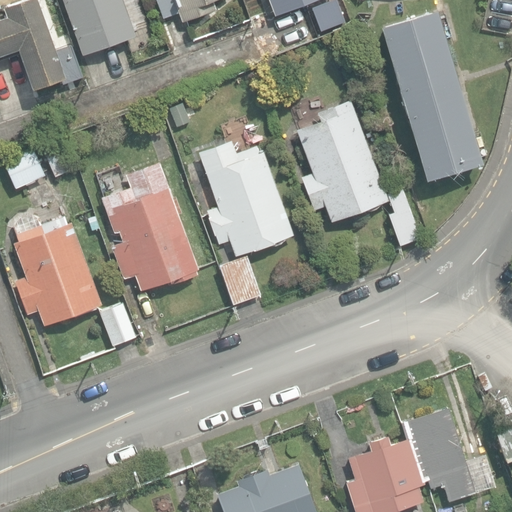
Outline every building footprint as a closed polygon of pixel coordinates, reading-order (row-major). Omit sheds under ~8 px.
[(0,54),(17,48),(32,87),(58,78),(60,85),(83,76),(75,54),(62,58),(41,0),(19,0),(3,6),(7,16),(0,18),(0,54)] [(121,0),(61,0),(82,56),(135,36),(121,0)] [(178,12),(182,22),(217,8),(213,0),(156,0),(163,18),(178,12)] [(267,0),(273,15),(313,0),(267,0)] [(379,25),(425,179),(479,163),(434,9),(379,25)] [(387,214),(399,245),(421,237),(401,185),(385,191),(350,98),(315,111),(318,120),(295,128),(311,171),(299,175),(313,212),(325,207),(331,223),(388,201),(392,212),(387,214)] [(168,107),(173,121),(186,115),(181,102),(168,107)] [(230,241),(235,255),(257,247),(258,251),(286,241),(285,237),(295,233),(265,150),(258,153),(255,144),(235,151),(231,139),(198,151),(218,206),(207,211),(219,244),(230,241)] [(2,161),(14,188),(44,174),(32,147),(2,161)] [(135,275),(141,290),(170,280),(171,284),(197,274),(196,270),(199,269),(179,214),(182,213),(176,197),(172,198),(159,162),(126,174),(131,186),(102,196),(115,233),(120,231),(124,240),(111,245),(124,279),(135,275)] [(38,308),(44,324),(102,304),(71,220),(67,222),(64,215),(41,223),(38,217),(37,217),(35,215),(32,213),(29,212),(25,212),(22,213),(19,214),(17,217),(15,219),(13,222),(13,226),(19,241),(14,242),(26,275),(14,279),(26,312),(38,308)] [(218,264),(231,304),(260,294),(246,254),(218,264)] [(98,310),(112,345),(135,336),(121,301),(98,310)] [(476,375),(483,389),(490,386),(483,371),(476,375)] [(399,421),(405,438),(423,481),(427,480),(430,487),(441,483),(447,500),(474,491),(447,406),(399,421)] [(511,423),(494,430),(505,461),(511,458),(511,423)] [(423,481),(405,438),(388,443),(386,435),(367,441),(369,449),(346,455),(353,478),(345,481),(354,511),(395,511),(394,508),(422,500),(417,485),(423,483),(423,481)] [(215,492),(222,511),(315,511),(296,461),(268,472),(266,467),(235,479),(237,484),(215,492)] [(500,489),(503,500),(511,497),(511,491),(503,462),(486,467),(493,491),(500,489)]
